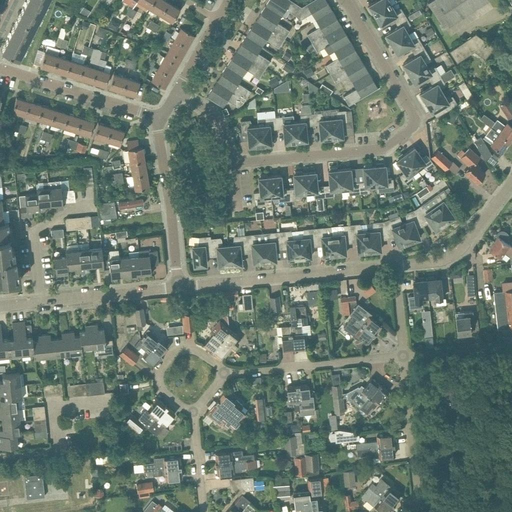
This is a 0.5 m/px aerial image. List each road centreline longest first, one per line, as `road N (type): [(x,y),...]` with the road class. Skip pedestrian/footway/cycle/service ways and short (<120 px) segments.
road 1 (residential): [(345,0),(415,117),(413,129),(382,150),(231,161)]
road 2 (residential): [(179,288),(396,268)]
road 3 (residential): [(226,373),(403,356)]
road 4 (residential): [(179,288),(156,116)]
road 5 (residential): [(156,116),(0,70)]
road 6 (residential): [(419,511),(403,356)]
road 7 (residential): [(0,456),(58,450),(57,405),(106,400)]
road 8 (residential): [(396,268),(458,250),(511,183)]
road 9 (residential): [(39,303),(179,288)]
road 10 (residential): [(193,412),(159,384),(165,361),(196,350),(226,373)]
road 11 (residential): [(39,303),(35,232),(88,206)]
